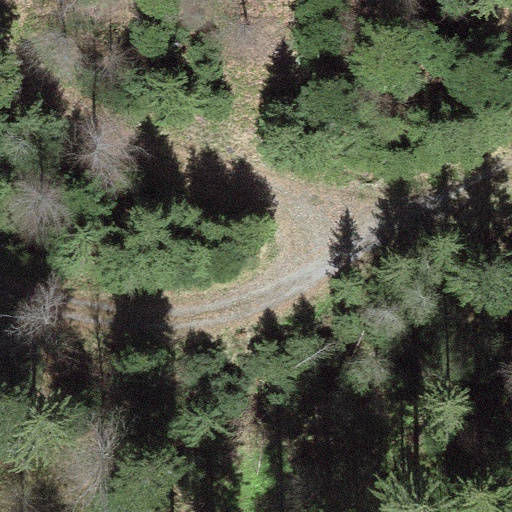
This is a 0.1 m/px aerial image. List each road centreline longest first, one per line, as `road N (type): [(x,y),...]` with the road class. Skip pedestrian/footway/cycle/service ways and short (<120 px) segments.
road 1 (track): [(511,169),(363,239),(255,305),(208,318),(118,320),(0,288)]
road 2 (track): [(363,239),(260,178),(94,122),(0,52)]
